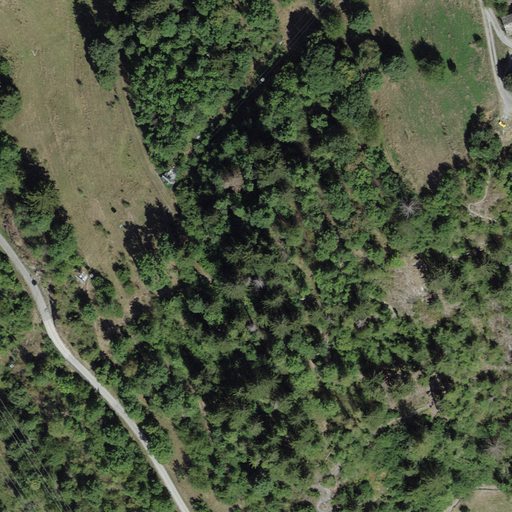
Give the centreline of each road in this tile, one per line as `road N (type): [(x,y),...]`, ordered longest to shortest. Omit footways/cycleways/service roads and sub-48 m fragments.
road 1 (unclassified): [(0,239),(55,343),(126,414),(180,511)]
road 2 (track): [(111,0),(127,97),(178,218)]
